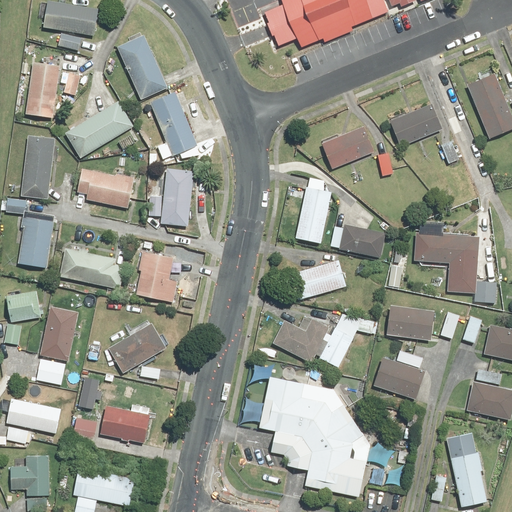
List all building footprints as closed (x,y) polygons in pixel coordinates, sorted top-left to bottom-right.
[(48,0),(43,28),(94,37),(99,9),(48,0)] [(384,0),(281,0),(262,8),(278,48),(300,40),(304,49),(391,15),(384,0)] [(82,37),(62,32),(59,45),(78,50),(82,37)] [(144,35),(117,47),(140,100),(168,88),(144,35)] [(53,119),(59,67),(32,64),(25,116),(53,119)] [(81,76),(69,72),(63,92),(76,95),(81,76)] [(511,117),(494,74),(466,85),(489,140),(511,130),(511,117)] [(175,93),(150,103),(172,157),(197,147),(175,93)] [(80,159),(133,127),(118,102),(64,134),(80,159)] [(389,120),(400,146),(442,129),(431,103),(389,120)] [(320,142),(331,169),(374,152),(363,125),(320,142)] [(48,200),(55,139),(27,136),(21,197),(48,200)] [(450,139),(440,143),(449,165),(459,160),(450,139)] [(387,152),(377,155),(382,176),(392,173),(387,152)] [(188,227),(193,172),(166,169),(161,224),(188,227)] [(115,177),(82,170),(77,193),(87,195),(86,201),(128,210),(134,178),(116,175),(115,177)] [(320,244),(331,192),(304,187),(293,239),(320,244)] [(162,196),(150,195),(149,215),(161,216),(162,196)] [(26,200),(7,199),(6,212),(25,213),(26,200)] [(18,214),(0,212),(0,215),(0,227),(17,230),(18,214)] [(47,269),(53,223),(21,219),(20,228),(24,229),(18,265),(47,269)] [(344,224),(339,249),(379,257),(384,232),(344,224)] [(416,232),(414,261),(449,263),(447,291),(475,293),(479,236),(416,232)] [(65,250),(59,278),(120,290),(124,267),(114,265),(115,259),(87,254),(88,251),(79,250),(79,252),(65,250)] [(168,281),(173,258),(142,252),(138,270),(142,271),(137,296),(173,303),(177,283),(168,281)] [(290,275),(298,300),(345,286),(338,261),(290,275)] [(495,281),(477,280),(476,301),(494,302),(495,281)] [(41,317),(36,291),(7,297),(11,322),(41,317)] [(390,306),(386,335),(429,340),(433,311),(390,306)] [(68,362),(78,314),(48,308),(38,355),(68,362)] [(460,316),(448,312),(440,334),(451,339),(460,316)] [(482,321),(472,317),(462,339),(473,344),(482,321)] [(305,331),(283,320),(271,343),(311,363),(316,355),(320,357),(334,330),(311,318),(305,331)] [(22,325),(7,323),(5,343),(20,345),(22,325)] [(152,323),(108,349),(123,374),(166,348),(152,323)] [(511,329),(489,325),(483,354),(511,359),(511,329)] [(424,370),(381,357),(371,387),(414,400),(424,370)] [(66,363),(41,358),(36,381),(61,385),(66,363)] [(503,373),(477,368),(475,379),(500,384),(503,373)] [(335,397),(269,381),(259,425),(276,429),(268,461),(309,470),(305,487),(357,499),(371,447),(335,397)] [(511,389),(472,382),(466,411),(509,419),(511,404),(511,389)] [(12,398),(6,424),(56,434),(61,409),(12,398)] [(150,415),(105,406),(100,435),(144,444),(150,415)] [(421,412),(410,410),(408,426),(418,428),(421,412)] [(97,420),(76,418),(74,438),(94,441),(97,420)] [(31,444),(33,434),(27,433),(28,430),(8,426),(6,439),(31,444)] [(471,434),(445,439),(460,508),(486,502),(471,434)] [(50,496),(49,457),(26,457),(26,467),(10,467),(11,490),(26,489),(27,511),(46,511),(46,496),(50,496)] [(135,479),(79,468),(73,496),(129,507),(135,479)] [(447,478),(436,475),(431,499),(442,501),(447,478)]
